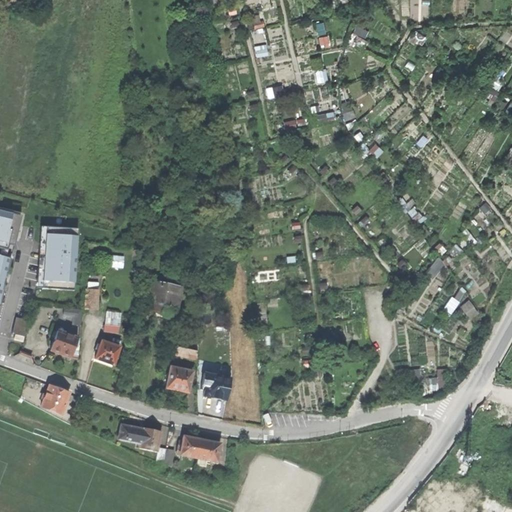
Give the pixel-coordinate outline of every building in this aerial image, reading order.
[(0,314),(6,316),(16,249),(18,249),(24,207),(0,203),(0,314)] [(47,225),(47,288),(85,288),(85,225),(47,225)] [(164,320),(166,312),(175,314),(180,288),(173,287),(174,282),(154,277),(149,301),(147,301),(146,308),(155,310),(153,317),(160,319),(164,320)] [(88,291),(87,313),(95,313),(96,291),(88,291)] [(470,319),(478,312),(468,300),(460,307),(470,319)] [(73,325),(80,326),(81,311),(65,309),(64,316),(73,318),(73,325)] [(106,318),(118,320),(119,313),(107,312),(106,318)] [(15,338),(26,341),(32,319),(21,316),(15,338)] [(104,332),(118,334),(120,321),(106,319),(104,332)] [(61,355),(70,358),(78,338),(58,331),(51,351),(61,355)] [(119,348),(101,341),(95,359),(104,362),(113,365),(119,348)] [(196,351),(177,347),(175,355),(196,359),(196,351)] [(255,358),(233,357),(233,373),(254,374),(255,358)] [(192,372),(170,367),(166,388),(177,390),(188,392),(192,372)] [(408,370),(409,384),(420,383),(419,369),(408,370)] [(437,370),(438,377),(429,378),(430,390),(448,388),(446,369),(437,370)] [(230,379),(204,374),(201,389),(205,390),(204,395),(216,398),(226,400),(230,379)] [(248,382),(235,381),(235,386),(232,386),(231,418),(239,418),(247,419),(248,387),(247,387),(248,382)] [(62,415),(69,393),(59,389),(50,386),(42,407),(62,415)] [(156,461),(163,464),(166,450),(166,449),(158,447),(161,432),(151,430),(144,428),(128,425),(128,427),(121,426),(118,440),(141,444),(140,449),(158,452),(156,461)] [(180,455),(198,459),(202,440),(192,439),(183,437),(180,455)] [(211,442),(202,440),(198,459),(197,465),(205,467),(206,461),(216,463),(220,444),(211,442)] [(172,467),(175,452),(166,450),(163,464),(172,467)] [(225,472),(219,470),(215,483),(221,485),(225,472)] [(408,506),(424,511),(477,511),(483,496),(432,478),(420,493),(408,506)]
